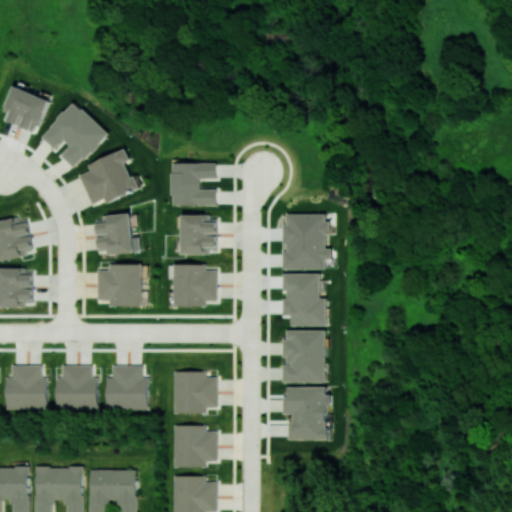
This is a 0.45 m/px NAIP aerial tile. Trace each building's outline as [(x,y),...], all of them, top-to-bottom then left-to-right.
[(8,106),(13,108),(8,122),(39,132),(50,97),(14,86),(8,106)] [(109,133),(76,100),(42,135),(55,148),(64,139),(71,145),(61,155),(75,168),(109,133)] [(92,203),(105,198),(107,202),(139,189),(128,161),(131,160),(126,148),(88,163),(91,170),(80,174),(92,203)] [(218,162),(173,162),(173,204),(218,204),(217,188),(200,188),(200,177),(218,177),(218,162)] [(134,252),(132,213),(109,214),(110,222),(98,222),(99,248),(107,247),(107,253),(134,252)] [(283,268),(326,268),(326,258),(332,258),(332,248),(326,248),(326,233),(331,233),(331,221),(326,221),(326,213),(288,213),(287,223),(284,222),(284,249),(283,249),(283,268)] [(218,221),(206,221),(206,214),(183,214),(182,253),(210,253),(210,249),(218,249),(218,221)] [(0,258),(34,252),(28,220),(16,223),(15,217),(0,219),(0,258)] [(142,263),(110,263),(110,268),(98,269),(99,299),(110,299),(110,305),(142,305),(142,263)] [(207,305),(207,299),(218,299),(218,269),(207,269),(207,264),(175,263),(174,305),(207,305)] [(0,306),(26,306),(25,299),(34,299),(34,272),(26,272),(26,267),(0,267),(0,306)] [(321,273),(284,272),(283,290),(285,290),(284,315),(292,315),(292,324),(327,325),(327,297),(320,297),(321,273)] [(284,381),(326,381),(327,330),(287,329),(287,338),(284,338),(283,356),(285,356),(284,381)] [(6,409),(48,409),(49,376),(43,376),(43,364),(12,364),(12,375),(7,375),(6,409)] [(57,376),(57,408),(99,409),(99,376),(93,376),(93,364),(62,364),(62,376),(57,376)] [(143,364),(113,365),(113,375),(107,376),(108,409),(150,408),(149,376),(144,376),(143,364)] [(174,412),(207,412),(207,406),(218,406),(218,375),(207,375),(207,370),(174,370),(174,412)] [(328,386),(288,385),(288,395),(284,395),(284,413),(290,413),(290,438),(327,438),(328,386)] [(207,424),(174,424),(173,466),(206,466),(206,460),(217,460),(218,430),(207,429),(207,424)] [(30,511),(30,465),(0,465),(0,511),(1,511),(2,499),(12,499),(12,511),(30,511)] [(84,511),(84,465),(36,466),(36,511),(53,511),(54,498),(66,498),(66,511),(84,511)] [(137,511),(137,468),(90,469),(90,511),(109,511),(109,498),(118,498),(118,511),(137,511)] [(217,511),(218,480),(206,480),(206,475),(174,475),(173,511),(206,511),(217,511)]
